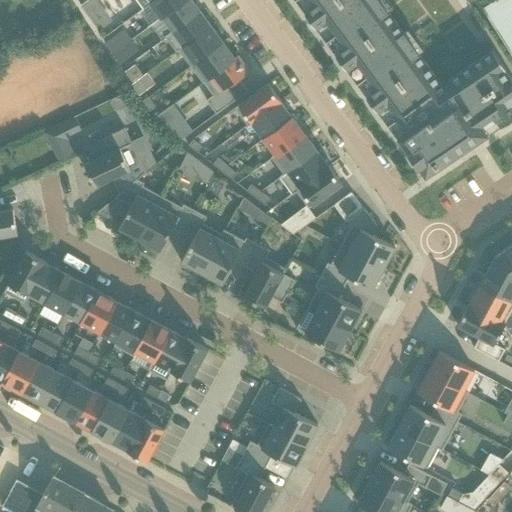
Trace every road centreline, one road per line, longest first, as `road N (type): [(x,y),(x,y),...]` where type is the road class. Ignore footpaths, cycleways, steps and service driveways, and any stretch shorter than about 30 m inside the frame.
road 1 (residential): [(364,403),(60,240),(49,181)]
road 2 (residential): [(255,0),(428,245)]
road 3 (tertiary): [(180,511),(0,413)]
road 4 (residential): [(428,245),(439,261),(364,403)]
road 5 (residential): [(364,403),(304,511)]
